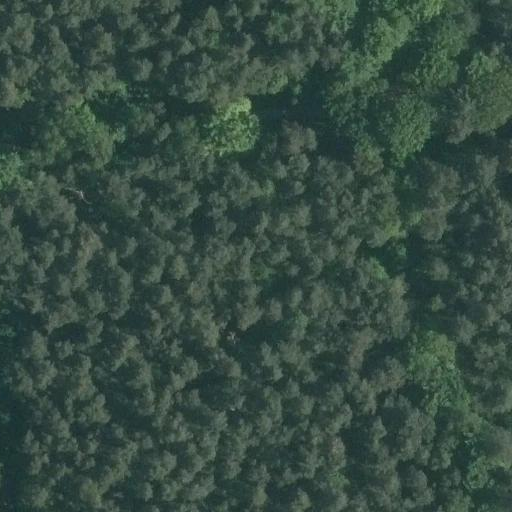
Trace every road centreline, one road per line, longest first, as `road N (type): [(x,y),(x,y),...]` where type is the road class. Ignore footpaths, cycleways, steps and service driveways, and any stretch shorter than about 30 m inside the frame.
road 1 (track): [(0,153),(511,73)]
road 2 (unknown): [(435,511),(384,504),(224,441),(60,354),(0,276)]
